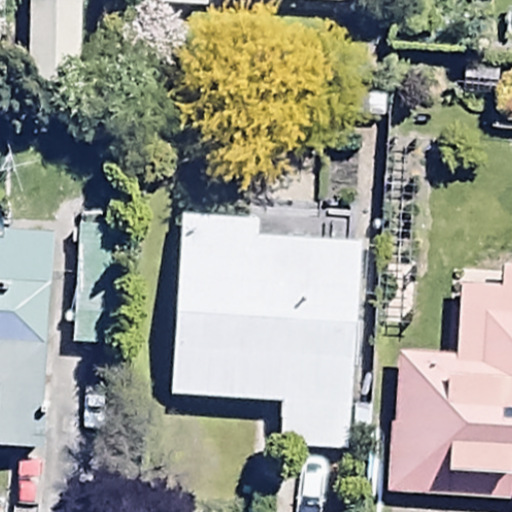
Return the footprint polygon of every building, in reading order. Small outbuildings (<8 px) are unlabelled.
[(26,0),(26,101),(82,101),(81,0),(26,0)] [(156,0),(155,19),(206,22),(207,3),(363,13),(363,0),(156,0)] [(45,434),(52,246),(6,244),(6,229),(0,228),(0,465),(54,468),(55,434),(45,434)] [(182,229),(171,412),(281,418),(279,458),(348,462),(361,255),(257,249),(258,233),(182,229)] [(121,239),(77,236),(70,356),(114,358),(121,239)] [(397,362),(389,505),(511,511),(511,275),(501,275),(499,301),(461,299),(457,365),(397,362)]
